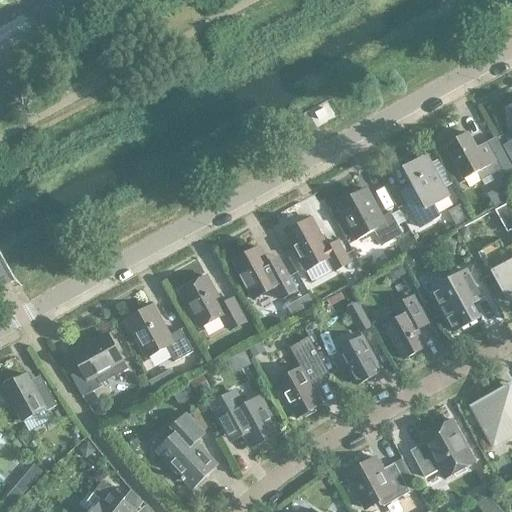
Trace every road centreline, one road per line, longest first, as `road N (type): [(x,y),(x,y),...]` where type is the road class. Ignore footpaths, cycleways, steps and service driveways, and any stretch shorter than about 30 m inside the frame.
road 1 (residential): [(0,330),(511,48)]
road 2 (residential): [(245,511),(355,430),(511,346)]
